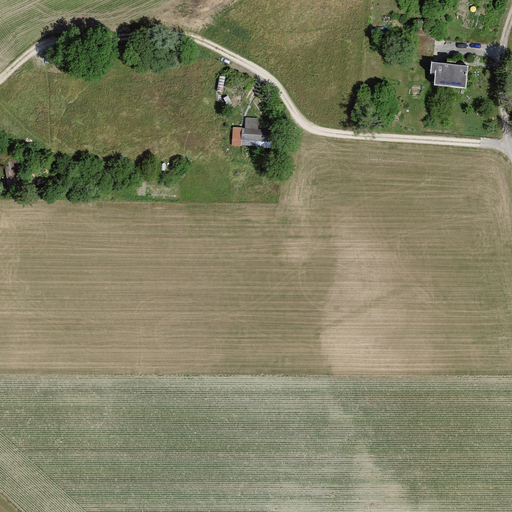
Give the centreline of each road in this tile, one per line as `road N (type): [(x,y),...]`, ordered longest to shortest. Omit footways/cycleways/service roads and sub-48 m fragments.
road 1 (track): [(0,77),(40,43),(183,37),(275,81),(304,127),(507,145)]
road 2 (residential): [(511,160),(498,63),(509,26)]
